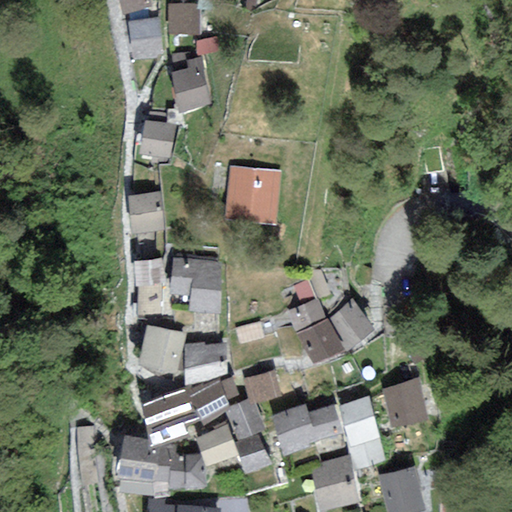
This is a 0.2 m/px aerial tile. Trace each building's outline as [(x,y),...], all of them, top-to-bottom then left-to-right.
[(152,7),(149,0),(118,0),(123,15),(152,7)] [(216,0),(197,0),(197,4),(196,9),(200,9),(215,11),(216,0)] [(197,4),(168,4),(168,34),(200,34),(200,9),(196,9),(197,4)] [(159,18),(128,21),(132,60),(157,57),(156,55),(163,54),(159,18)] [(214,37),(196,41),(196,55),(215,52),(214,37)] [(187,68),(170,71),(178,111),(211,104),(201,57),(186,60),(187,68)] [(176,126),(146,121),(140,154),(170,160),(176,126)] [(281,172),(230,167),(224,220),(276,225),(281,172)] [(160,193),(128,196),(131,233),(164,230),(160,193)] [(162,258),(133,261),(134,285),(138,285),(136,317),(161,318),(163,283),(167,283),(162,258)] [(223,263),(173,258),(170,294),(190,295),(188,311),(219,313),(223,263)] [(307,270),(318,299),(331,294),(321,270),(307,270)] [(301,305),(315,300),(307,279),(292,285),(301,305)] [(315,300),(301,305),(287,311),(296,334),(326,319),(318,299),(315,300)] [(374,329),(351,299),(328,319),(346,350),(374,329)] [(327,318),(326,319),(296,334),(313,365),(346,350),(328,319),(327,318)] [(261,322),(235,328),(239,344),(265,338),(261,322)] [(176,374),(185,334),(147,325),(138,365),(176,374)] [(422,335),(404,344),(414,364),(432,355),(422,335)] [(204,343),(184,345),(185,385),(226,374),(226,345),(204,346),(204,343)] [(243,378),(247,399),(249,404),(255,403),(281,396),(275,370),(243,378)] [(220,382),(227,399),(239,395),(232,377),(220,382)] [(419,377),(383,390),(390,428),(427,421),(419,377)] [(227,399),(220,382),(219,379),(202,386),(202,384),(192,388),(191,386),(141,403),(149,440),(150,448),(164,444),(189,436),(186,426),(200,420),(202,425),(225,411),(230,407),(227,399)] [(369,396),(339,406),(350,456),(353,470),(386,461),(369,396)] [(230,407),(225,411),(237,440),(265,429),(255,403),(249,404),(247,399),(230,407)] [(333,404),(307,413),(316,442),(342,433),(333,404)] [(308,444),(316,442),(307,413),(305,405),(270,416),(283,456),(310,448),(308,444)] [(227,424),(195,438),(201,454),(205,466),(238,456),(235,443),(227,424)] [(93,426),(76,427),(82,485),(98,483),(93,426)] [(258,435),(235,443),(238,456),(245,475),(272,464),(258,435)] [(149,440),(125,436),(116,477),(153,482),(155,494),(168,493),(168,490),(170,466),(174,466),(175,454),(176,445),(164,444),(150,448),(149,440)] [(201,454),(175,454),(174,466),(170,466),(168,490),(206,486),(205,466),(201,454)] [(353,470),(350,456),(321,463),(322,468),(310,471),(319,511),(361,502),(353,470)] [(415,467),(379,475),(386,511),(416,511),(424,510),(415,467)] [(221,507),(220,511),(248,511),(247,498),(216,500),(216,507),(221,507)] [(220,511),(221,507),(216,507),(165,504),(165,500),(148,499),(147,511),(220,511)]
